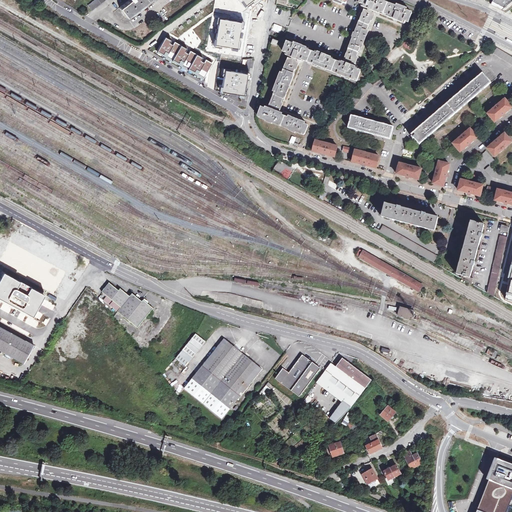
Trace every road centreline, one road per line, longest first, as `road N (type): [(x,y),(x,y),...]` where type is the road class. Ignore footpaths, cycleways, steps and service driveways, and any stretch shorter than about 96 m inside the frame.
road 1 (unclassified): [(0,206),(198,307),(346,346),(441,403)]
road 2 (trunk): [(365,511),(289,481),(0,397)]
road 3 (trunk): [(0,465),(236,511)]
road 4 (tertiary): [(249,120),(256,135),(281,150),(449,196)]
road 5 (track): [(332,474),(318,480),(209,444),(200,430),(166,416),(159,404),(168,395)]
road 6 (residential): [(441,403),(385,452),(334,471),(337,480)]
road 7 (tertiary): [(249,120),(133,52)]
road 8 (track): [(292,349),(220,448)]
road 9 (unclassified): [(271,0),(249,120)]
